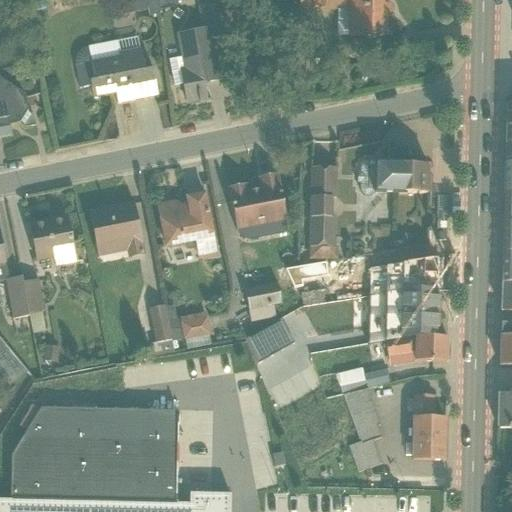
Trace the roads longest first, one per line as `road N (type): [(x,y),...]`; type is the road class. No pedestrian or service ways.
road 1 (residential): [(0,185),(478,93)]
road 2 (primary): [(468,511),(478,93)]
